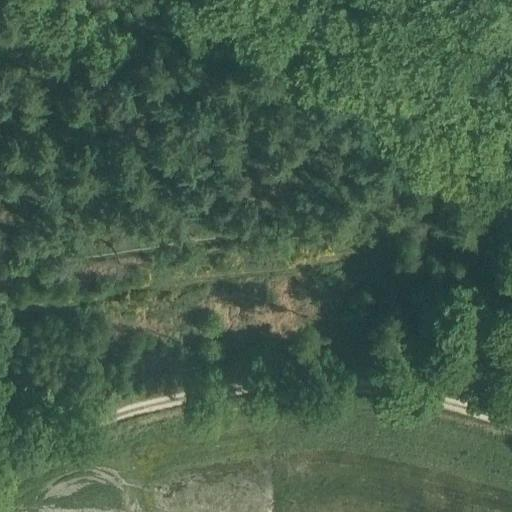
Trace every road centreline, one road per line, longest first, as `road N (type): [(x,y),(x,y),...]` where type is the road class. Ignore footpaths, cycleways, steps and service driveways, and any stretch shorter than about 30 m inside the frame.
road 1 (track): [(511,425),(370,385),(236,384),(0,460)]
road 2 (track): [(0,245),(511,187)]
road 3 (track): [(363,0),(217,15),(139,15),(84,0)]
